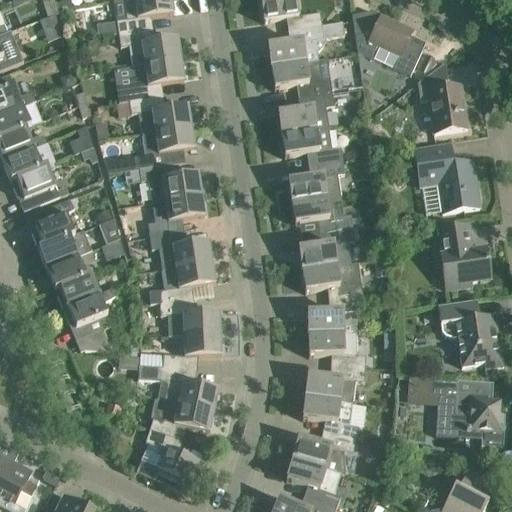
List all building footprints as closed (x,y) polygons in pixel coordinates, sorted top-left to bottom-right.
[(68,0),(67,0),(57,6),(59,12),(70,10),(68,0)] [(172,15),(169,0),(137,0),(122,2),(126,23),(116,24),(118,38),(146,33),(144,21),(173,16),(173,15),(172,15)] [(260,0),(261,2),(260,2),(263,26),(265,26),(265,25),(292,21),(293,33),(321,29),(319,16),(298,19),(294,0),(260,0)] [(48,18),(54,17),(60,16),(59,12),(57,6),(56,4),(44,1),(48,18)] [(366,16),(351,18),(352,24),(357,54),(373,62),(373,61),(394,71),(393,72),(410,79),(425,46),(410,39),(412,34),(380,20),(379,22),(366,16)] [(55,18),(39,24),(42,32),(57,26),(55,18)] [(268,49),(267,49),(270,71),(318,64),(317,55),(319,55),(326,46),(325,42),(343,39),(341,26),(321,29),(293,33),(295,46),(290,47),(268,50),(268,49)] [(148,46),(146,33),(118,38),(120,51),(129,49),(132,70),(179,63),(176,43),(177,43),(177,41),(148,46)] [(0,74),(7,72),(23,66),(10,34),(7,35),(0,38),(0,74)] [(429,59),(423,75),(426,80),(438,70),(429,59)] [(318,64),(270,71),(274,94),(275,94),(275,92),(296,89),(298,102),(303,101),(332,97),(330,85),(330,83),(326,62),(318,64)] [(126,92),(128,105),(156,101),(154,88),(184,84),(183,82),(182,83),(179,63),(132,70),(128,70),(131,91),(126,92)] [(438,70),(426,80),(417,87),(420,104),(428,103),(433,137),(467,132),(460,88),(448,90),(445,67),(443,67),(438,70)] [(64,79),(61,84),(63,91),(73,88),(70,77),(64,79)] [(9,78),(0,81),(0,86),(3,93),(0,93),(0,117),(35,104),(32,96),(18,100),(9,78)] [(75,98),(78,109),(86,107),(83,95),(75,98)] [(279,116),(277,117),(281,139),(328,132),(325,111),(334,110),(332,97),(303,101),(305,114),(279,118),(279,116)] [(157,113),(156,101),(128,105),(130,118),(137,117),(140,138),(142,137),(189,130),(187,110),(188,110),(188,109),(157,113)] [(0,141),(43,124),(35,104),(0,117),(0,141)] [(90,118),(86,107),(78,109),(82,121),(90,118)] [(43,124),(0,141),(0,159),(2,164),(46,146),(43,138),(29,142),(25,132),(30,130),(30,129),(43,124)] [(95,130),(97,144),(107,142),(105,129),(95,130)] [(85,153),(93,151),(87,130),(79,132),(85,153)] [(145,159),(130,161),(132,172),(138,171),(138,173),(164,169),(181,166),(180,154),(194,151),(194,150),(192,150),(189,130),(142,137),(145,159)] [(328,132),(281,139),(284,161),(285,161),(285,160),(306,157),(312,156),(314,169),(342,164),(340,151),(332,152),(328,132)] [(54,166),(46,146),(2,164),(10,184),(46,169),(54,166)] [(452,167),(450,149),(414,154),(419,189),(437,186),(442,217),(479,211),(476,192),(471,193),(470,185),(472,185),(471,176),(473,173),(472,164),(452,167)] [(94,163),(91,153),(82,156),(84,166),(94,163)] [(289,184),(287,184),(291,207),(340,199),(337,178),(344,177),(342,164),(314,169),(308,170),(310,182),(289,185),(289,184)] [(69,196),(66,189),(56,193),(46,169),(10,184),(10,185),(15,182),(17,187),(12,190),(17,201),(22,199),(27,214),(69,196)] [(166,181),(164,169),(138,173),(140,186),(150,185),(153,205),(200,198),(197,178),(198,178),(198,176),(166,181)] [(203,218),(200,198),(153,205),(156,226),(147,228),(149,240),(173,237),(171,224),(204,219),(204,218),(203,218)] [(340,199),(291,207),(294,229),(296,229),(295,228),(316,224),(321,224),(324,236),(352,232),(357,231),(362,230),(361,220),(351,222),(350,219),(343,220),(340,199)] [(70,203),(30,219),(36,233),(31,235),(35,247),(40,245),(42,250),(37,252),(74,238),(66,217),(74,212),(70,203)] [(108,213),(97,218),(101,226),(112,221),(108,213)] [(114,222),(98,228),(106,247),(120,242),(116,231),(114,223),(114,222)] [(468,228),(437,233),(441,257),(440,257),(446,293),(471,289),(471,285),(490,282),(485,250),(471,252),(468,228)] [(299,252),(298,252),(301,274),(350,267),(348,246),(354,245),(354,243),(358,243),(357,231),(352,232),(324,236),(326,249),(321,250),(299,253),(299,252)] [(74,238),(37,252),(46,272),(91,254),(83,234),(74,238)] [(175,249),(173,237),(149,240),(151,254),(161,252),(164,272),(210,265),(207,246),(208,245),(208,244),(175,249)] [(113,245),(112,245),(117,260),(124,257),(123,254),(120,243),(113,245)] [(91,254),(46,272),(54,292),(90,277),(99,274),(91,254)] [(157,294),(148,295),(150,307),(158,306),(187,304),(185,291),(192,290),(211,287),(214,287),(214,285),(213,285),(210,265),(164,272),(167,293),(157,294)] [(350,267),(301,274),(305,297),(306,296),(306,295),(327,292),(332,291),(333,303),(352,301),(351,288),(361,287),(358,266),(350,267)] [(136,283),(133,271),(125,273),(128,284),(136,283)] [(90,277),(54,292),(54,293),(59,291),(61,296),(56,298),(61,310),(66,308),(67,310),(98,297),(90,277)] [(351,288),(352,301),(362,300),(361,287),(351,288)] [(68,313),(63,315),(68,327),(73,325),(80,342),(85,354),(108,355),(111,354),(102,333),(112,329),(102,307),(115,300),(112,292),(99,297),(98,297),(67,310),(68,313)] [(330,316),(307,317),(307,338),(356,337),(355,315),(364,314),(362,300),(352,301),(333,303),(335,316),(330,316)] [(479,321),(476,303),(437,309),(441,336),(444,339),(452,342),(456,341),(461,371),(483,367),(484,372),(503,369),(497,325),(492,326),(491,319),(479,321)] [(189,317),(187,304),(158,306),(160,320),(167,319),(168,339),(184,338),(219,337),(218,317),(219,317),(219,315),(189,317)] [(221,357),(219,357),(219,337),(184,338),(185,360),(221,358),(221,357)] [(335,371),(364,372),(365,359),(356,358),(356,337),(307,338),(308,359),(336,358),(335,371)] [(138,359),(138,351),(126,350),(126,358),(138,359)] [(162,358),(162,371),(172,372),(173,358),(162,358)] [(159,402),(166,404),(213,413),(217,394),(218,394),(218,393),(188,386),(190,373),(172,372),(162,371),(140,369),(139,383),(163,384),(159,402)] [(364,385),(364,372),(335,371),(335,383),(308,380),(309,379),(307,378),(304,401),(351,407),(354,385),(364,385)] [(412,381),(410,404),(439,406),(438,422),(443,422),(442,440),(481,442),(480,449),(502,451),(504,418),(498,417),(499,405),(487,405),(488,386),(456,384),(412,381)] [(329,425),(328,438),(355,443),(358,430),(348,428),(351,407),(304,401),(302,423),(303,423),(303,422),(329,425)] [(153,420),(149,433),(176,442),(180,428),(209,434),(210,433),(208,433),(213,413),(166,404),(162,423),(153,420)] [(189,486),(188,485),(197,466),(177,457),(180,449),(174,447),(176,442),(149,433),(145,446),(156,449),(152,457),(161,461),(157,471),(141,463),(135,475),(182,497),(187,486),(189,487),(189,486)] [(298,441),(292,462),(339,476),(343,478),(343,454),(353,456),(355,443),(328,438),(323,437),(319,448),(299,442),(299,441),(298,441)] [(379,441),(378,448),(386,449),(387,442),(379,441)] [(0,499),(12,506),(9,511),(25,511),(30,502),(29,501),(35,491),(25,486),(31,475),(13,466),(19,456),(0,446),(0,499)] [(287,484),(287,483),(313,491),(308,502),(335,511),(340,500),(333,498),(339,476),(292,462),(285,484),(287,484)] [(484,511),(487,506),(483,504),(493,484),(469,471),(458,491),(454,489),(442,511),(440,511),(439,511),(436,511),(484,511)] [(46,474),(43,479),(43,483),(54,489),(59,481),(46,474)] [(88,511),(63,499),(56,511),(88,511)] [(279,501),(273,511),(335,511),(308,502),(304,511),(300,511),(280,502),(280,501),(279,501)]
